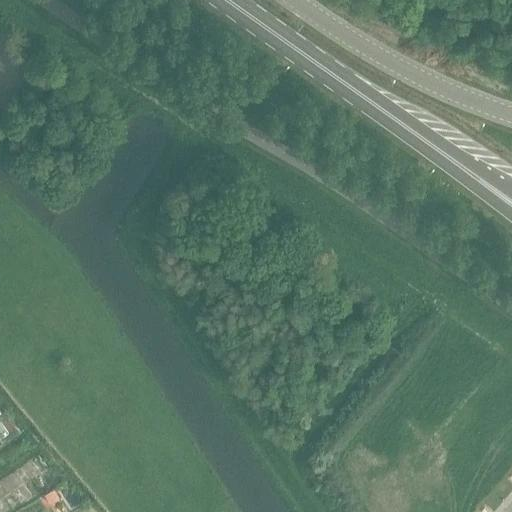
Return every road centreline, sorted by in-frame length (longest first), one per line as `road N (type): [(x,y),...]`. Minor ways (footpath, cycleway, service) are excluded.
road 1 (primary): [(511,203),(226,0)]
road 2 (unclassified): [(511,118),(429,83),(288,0)]
